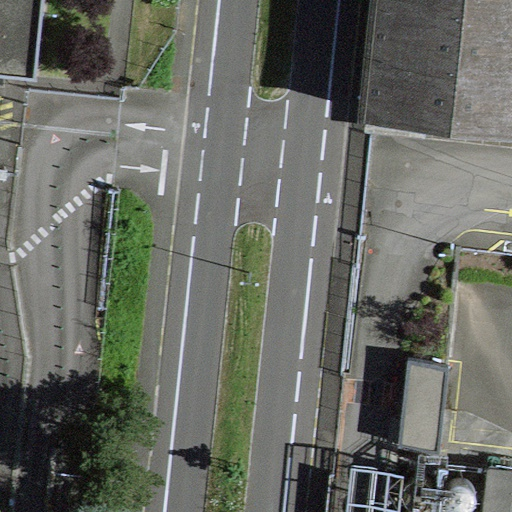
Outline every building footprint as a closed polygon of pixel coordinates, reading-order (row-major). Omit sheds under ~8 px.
[(40,0),(0,0),(0,67),(33,71),(40,0)] [(511,0),(373,0),(362,103),(425,108),(511,118),(511,0)] [(362,103),(361,121),(423,128),(425,108),(362,103)] [(445,359),(401,355),(393,436),(437,440),(445,359)] [(385,511),(507,511),(511,470),(511,462),(393,448),(385,511)]
